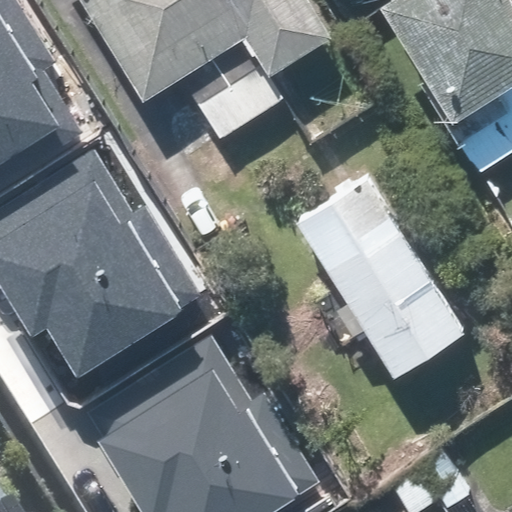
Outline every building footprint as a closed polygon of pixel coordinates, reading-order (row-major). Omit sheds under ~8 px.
[(0,0),(0,182),(83,131),(46,70),(59,62),(20,0),(0,0)] [(88,0),(150,95),(247,33),(274,74),(340,32),(318,0),(88,0)] [(511,0),(392,0),(462,113),(511,83),(511,0)] [(26,338),(67,405),(80,409),(229,316),(149,190),(137,198),(98,136),(0,197),(0,289),(29,336),(26,338)] [(471,330),(370,168),(299,212),(399,374),(471,330)] [(98,441),(142,511),(272,511),(320,482),(263,391),(253,397),(212,332),(85,411),(102,438),(98,441)]
